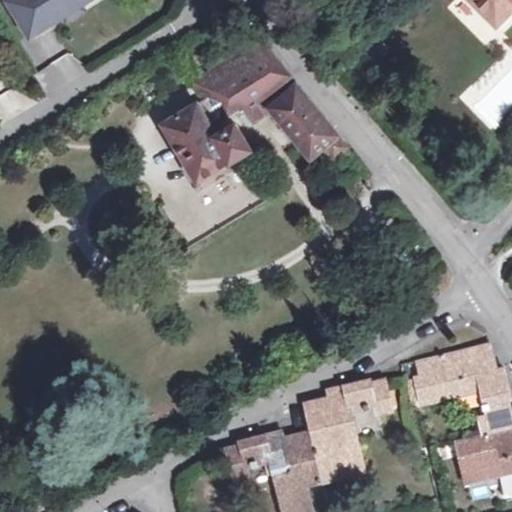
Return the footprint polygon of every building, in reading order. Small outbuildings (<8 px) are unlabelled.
[(12,0),(22,14),(39,4),(50,22),(63,14),(67,11),(65,8),(77,0),(80,4),(84,1),(86,0),(12,0)] [(77,0),(65,8),(67,11),(63,14),(68,23),(90,10),(84,1),(80,4),(77,0)] [(511,0),(469,0),(496,26),(511,10),(511,0)] [(39,4),(22,14),(34,33),(50,22),(39,4)] [(270,110),(299,86),(262,40),(198,80),(206,99),(199,104),(203,111),(260,98),(270,110)] [(351,148),(299,86),(270,110),(312,160),(328,148),(337,159),(351,148)] [(203,111),(199,104),(164,125),(199,183),(252,152),(230,113),(211,123),(203,111)] [(432,254),(419,239),(404,252),(418,267),(432,254)] [(479,419),(484,436),(511,429),(511,419),(508,402),(510,401),(502,370),(496,371),(491,373),(489,363),(494,361),(489,345),(417,364),(420,378),(414,380),(421,407),(482,393),(488,416),(479,419)] [(311,433),(324,482),(364,472),(350,415),(375,407),(378,417),(394,412),(385,381),(361,387),(360,384),(328,393),(329,398),(331,404),(322,406),(321,400),(304,405),(311,433)] [(511,429),(484,436),(457,443),(467,485),(511,474),(511,429)] [(312,511),(306,486),(324,482),(311,433),(295,437),(296,443),(286,446),(285,439),(283,434),(253,441),(253,445),(227,452),(234,480),(248,477),(246,469),(271,462),(283,511),(312,511)] [(295,437),(285,439),(286,446),(296,443),(295,437)]
